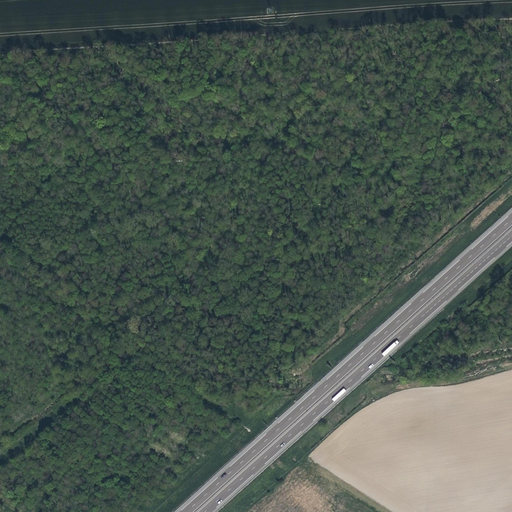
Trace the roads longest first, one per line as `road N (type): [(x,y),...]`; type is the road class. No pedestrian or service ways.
road 1 (motorway): [(511,218),(187,511)]
road 2 (motorway): [(205,511),(511,235)]
